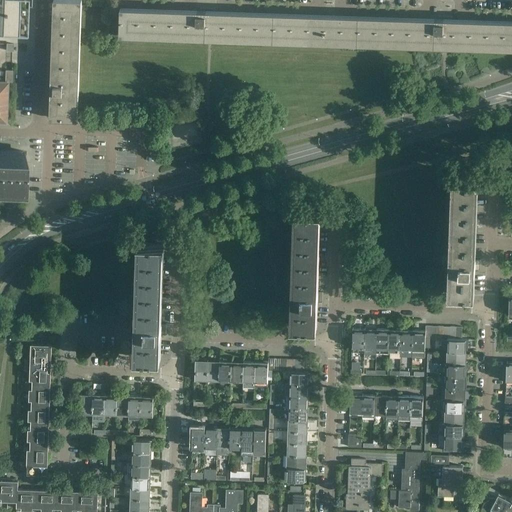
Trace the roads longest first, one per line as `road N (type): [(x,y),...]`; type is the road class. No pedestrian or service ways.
road 1 (tertiary): [(0,268),(58,224),(511,96)]
road 2 (unclassified): [(511,470),(485,469),(489,311)]
road 3 (unclassified): [(327,511),(333,342)]
road 4 (residential): [(333,342),(176,338)]
road 5 (unclassified): [(334,305),(489,311)]
road 6 (residential): [(107,474),(68,473),(69,372)]
road 7 (residential): [(38,135),(43,0)]
road 8 (residential): [(171,511),(175,376)]
